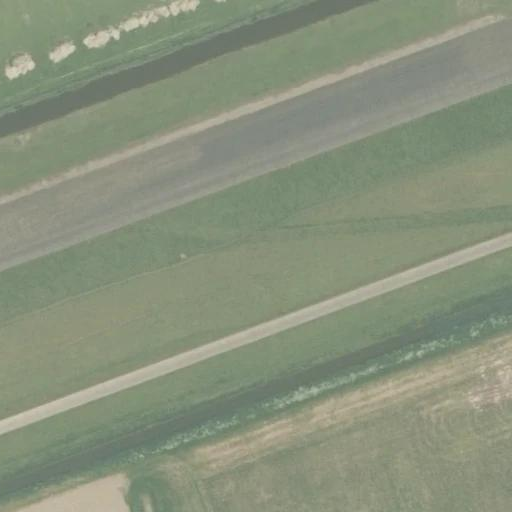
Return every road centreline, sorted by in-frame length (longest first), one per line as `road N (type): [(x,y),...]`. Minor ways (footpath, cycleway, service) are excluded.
road 1 (track): [(0,264),(511,74)]
road 2 (track): [(135,214),(299,234),(511,213)]
